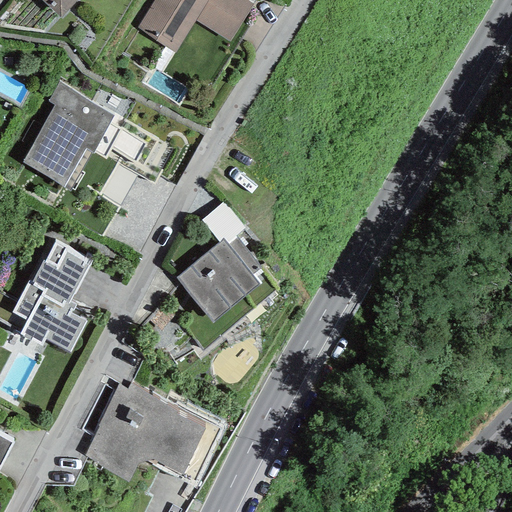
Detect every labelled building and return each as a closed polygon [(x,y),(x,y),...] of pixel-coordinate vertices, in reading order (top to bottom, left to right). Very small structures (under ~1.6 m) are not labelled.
[(41,0),(60,18),(76,0),(41,0)] [(154,0),(137,28),(174,53),(195,21),(230,42),(252,5),(244,0),(154,0)] [(113,115),(59,81),(47,102),(54,106),(22,163),(65,187),(86,149),(94,154),(94,152),(105,159),(111,149),(134,164),(146,143),(110,123),(113,115)] [(235,236),(245,228),(223,201),(201,221),(219,243),(223,239),(228,245),(237,238),(235,236)] [(175,278),(213,324),(261,284),(255,277),(264,271),(237,238),(228,245),(223,239),(219,243),(175,278)] [(29,281),(12,312),(27,320),(20,334),(41,346),(45,339),(69,351),(84,322),(70,314),(75,305),(69,302),(91,262),(55,241),(44,262),(43,261),(32,283),(29,281)] [(99,427),(85,456),(128,482),(138,464),(146,461),(196,488),(224,431),(221,429),(131,382),(127,389),(118,384),(97,426),(99,427)] [(0,435),(0,470),(15,443),(0,435)]
